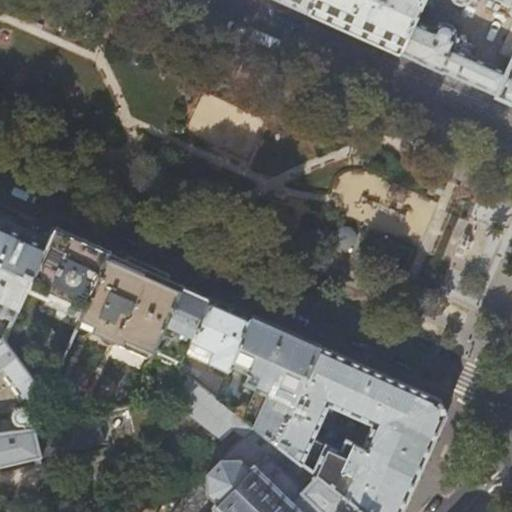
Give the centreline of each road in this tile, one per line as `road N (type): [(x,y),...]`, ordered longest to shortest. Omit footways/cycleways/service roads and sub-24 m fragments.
road 1 (unclassified): [(0,171),(511,398)]
road 2 (unclassified): [(511,133),(217,0)]
